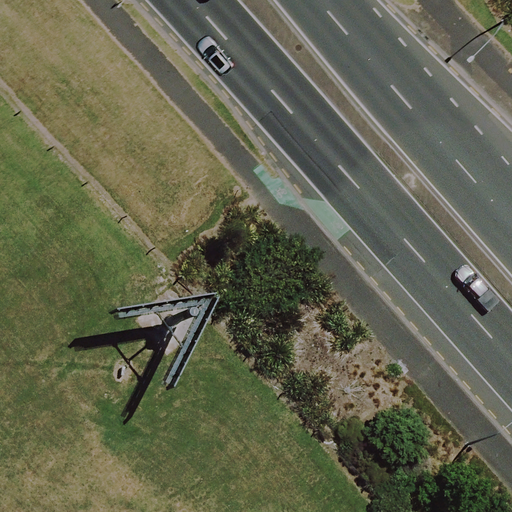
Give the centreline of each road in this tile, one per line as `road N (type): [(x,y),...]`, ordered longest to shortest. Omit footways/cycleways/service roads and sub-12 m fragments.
road 1 (secondary): [(511,386),(168,0)]
road 2 (secondary): [(307,0),(511,226)]
